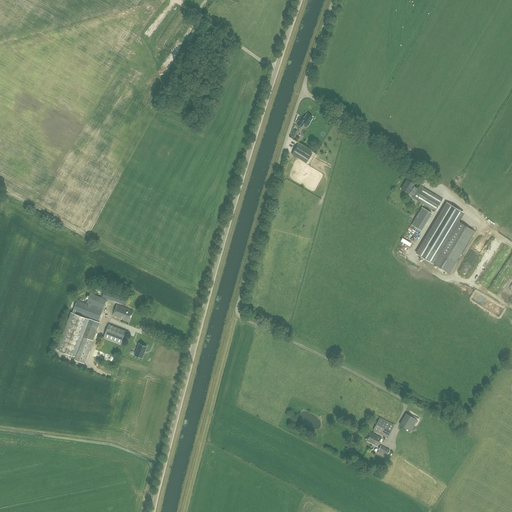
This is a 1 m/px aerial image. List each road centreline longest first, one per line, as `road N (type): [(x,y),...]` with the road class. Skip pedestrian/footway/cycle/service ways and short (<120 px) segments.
road 1 (tertiary): [(151,511),(227,228),(300,0)]
road 2 (unclassified): [(238,315),(335,0)]
road 3 (track): [(181,511),(236,311)]
